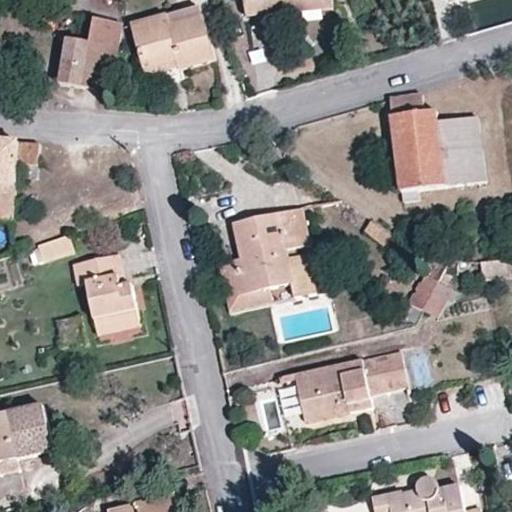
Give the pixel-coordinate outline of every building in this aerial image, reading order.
[(322,1),(321,0),(245,0),(247,12),(285,9),(285,3),(322,1)] [(321,0),(322,1),(285,3),(285,9),(285,12),(332,9),(331,0),(321,0)] [(181,56),(183,64),(185,68),(220,59),(208,14),(172,22),(170,15),(133,24),(144,64),(181,56)] [(114,91),(121,49),(124,24),(95,18),(91,41),(68,38),(62,81),(114,91)] [(147,73),(183,64),(181,56),(144,64),(147,73)] [(475,185),(475,183),(469,124),(445,125),(444,120),(443,107),(427,108),(425,90),(391,94),(403,203),(421,201),(421,189),(475,185)] [(469,124),(475,183),(491,182),(483,117),(444,120),(445,125),(469,124)] [(0,223),(20,225),(23,179),(43,181),(45,143),(0,139),(0,223)] [(244,294),(275,286),(296,280),(300,295),(320,291),(310,253),(301,254),(292,256),(291,246),(299,244),(311,242),(302,205),(236,221),(244,256),(247,268),(239,269),(244,294)] [(55,239),(41,244),(47,260),(77,250),(72,233),(55,239)] [(301,254),(299,244),(291,246),(292,256),(301,254)] [(98,326),(140,317),(133,283),(126,283),(119,252),(74,262),(79,284),(88,282),(98,326)] [(277,300),(275,286),(244,294),(239,269),(247,268),(244,256),(221,262),(233,312),(277,300)] [(511,259),(486,265),(489,282),(511,277),(511,259)] [(419,308),(432,280),(426,277),(413,304),(419,308)] [(432,280),(419,308),(426,312),(439,284),(432,280)] [(461,297),(439,284),(426,312),(446,325),(461,297)] [(142,325),(140,317),(98,326),(100,333),(142,325)] [(406,349),(369,357),(375,395),(414,388),(406,349)] [(375,395),(369,357),(300,371),(309,413),(329,409),(330,413),(346,409),(351,413),(377,407),(375,395)] [(296,377),(279,380),(289,428),(306,424),(296,377)] [(0,461),(16,458),(16,456),(52,448),(41,403),(0,412),(0,461)] [(310,421),(351,413),(346,409),(330,413),(329,409),(309,413),(310,421)] [(0,471),(19,467),(16,458),(0,461),(0,471)] [(463,511),(459,489),(438,493),(436,486),(432,482),(426,481),(424,481),(419,483),(417,487),(416,491),(415,495),(399,499),(399,496),(372,501),(374,511),(463,511)] [(183,511),(179,493),(115,507),(115,511),(183,511)]
